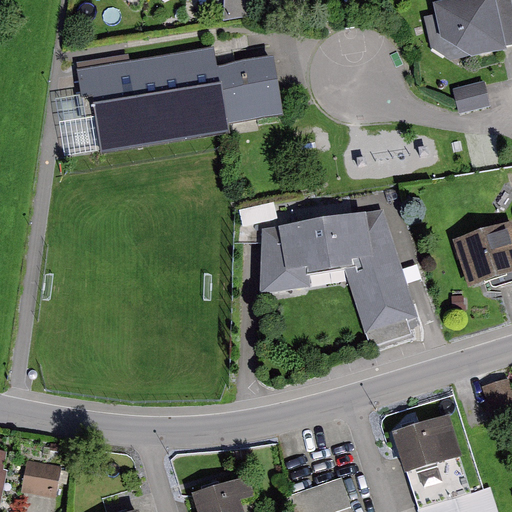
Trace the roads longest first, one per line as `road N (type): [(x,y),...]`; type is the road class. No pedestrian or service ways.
road 1 (tertiary): [(352,400),(247,425),(152,431)]
road 2 (tertiary): [(511,350),(352,400)]
road 3 (tertiary): [(152,431),(0,408)]
